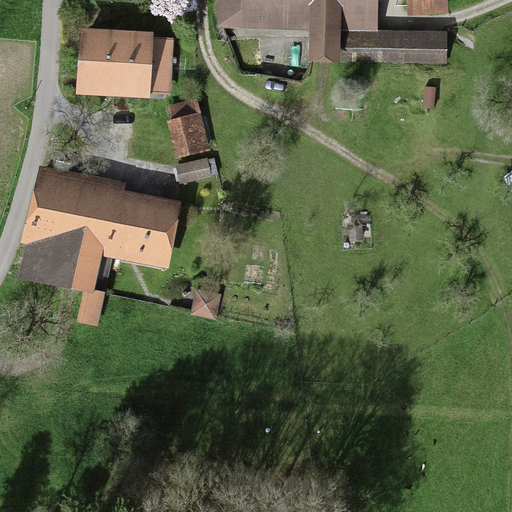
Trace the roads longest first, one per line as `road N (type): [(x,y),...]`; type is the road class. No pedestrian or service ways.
road 1 (track): [(388,179),(229,85),(204,43),(201,0)]
road 2 (unclassified): [(0,261),(40,130),(52,0)]
road 3 (track): [(511,362),(490,273),(451,222),(388,179)]
road 4 (track): [(501,0),(406,29),(368,27)]
road 5 (track): [(511,159),(443,154),(388,179)]
